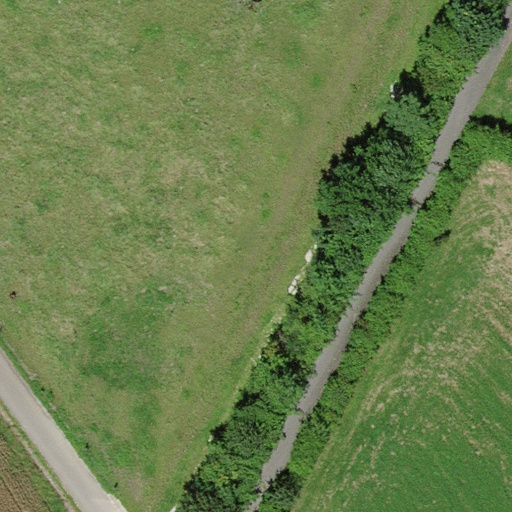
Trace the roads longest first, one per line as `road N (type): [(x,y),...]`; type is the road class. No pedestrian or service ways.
road 1 (track): [(273,511),(511,34)]
road 2 (track): [(95,511),(0,380)]
